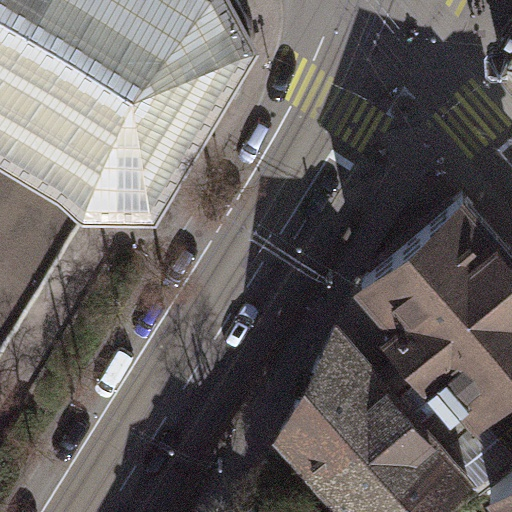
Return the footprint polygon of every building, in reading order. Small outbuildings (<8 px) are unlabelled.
[(0,0),(0,156),(80,205),(92,208),(131,208),(146,204),(246,36),(244,19),(233,0),(0,0)] [(511,3),(497,28),(499,49),(511,63),(511,3)] [(0,338),(80,205),(0,156),(0,338)] [(478,413),(511,382),(511,226),(468,176),(399,237),(354,276),(387,315),(385,320),(404,341),(385,359),(430,413),(448,395),(454,402),(465,393),(478,413)] [(345,511),(428,511),(477,468),(430,413),(385,359),(341,306),(275,429),(345,511)] [(511,511),(511,457),(489,478),(511,505),(511,510),(509,511),(511,511)]
